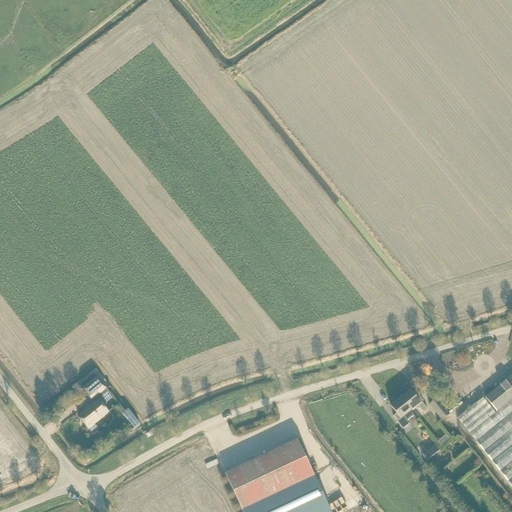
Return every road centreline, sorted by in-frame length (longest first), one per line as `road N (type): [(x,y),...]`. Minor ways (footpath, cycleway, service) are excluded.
road 1 (unclassified): [(88,492),(241,410),(511,328)]
road 2 (unclassified): [(76,477),(0,380)]
